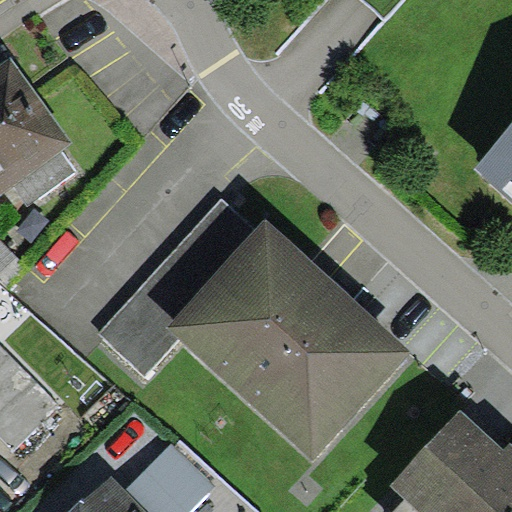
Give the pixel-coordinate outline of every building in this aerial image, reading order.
[(11,58),(0,65),(0,194),(72,143),(11,58)] [(511,123),(473,167),(511,202),(511,123)] [(257,227),(222,196),(99,333),(148,377),(179,342),(165,329),(257,227)] [(179,342),(312,463),(413,354),(266,219),(257,227),(165,329),(179,342)] [(0,282),(6,288),(27,268),(0,241),(0,282)] [(59,405),(0,345),(0,435),(14,450),(59,405)] [(511,511),(511,458),(503,451),(460,410),(390,486),(405,500),(418,511),(511,511)] [(511,444),(510,443),(503,451),(511,458),(511,444)] [(188,511),(214,487),(172,444),(127,489),(150,511),(188,511)] [(145,511),(110,476),(73,511),(145,511)] [(418,511),(405,500),(393,511),(418,511)]
